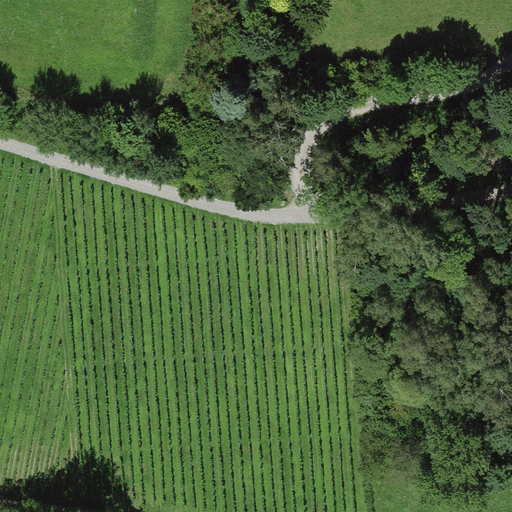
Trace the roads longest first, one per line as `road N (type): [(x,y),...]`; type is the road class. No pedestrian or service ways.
road 1 (track): [(511,193),(314,216),(236,210),(0,143)]
road 2 (track): [(511,59),(498,74),(454,89),(346,110),(323,122),(305,148),(301,182),(314,216)]
